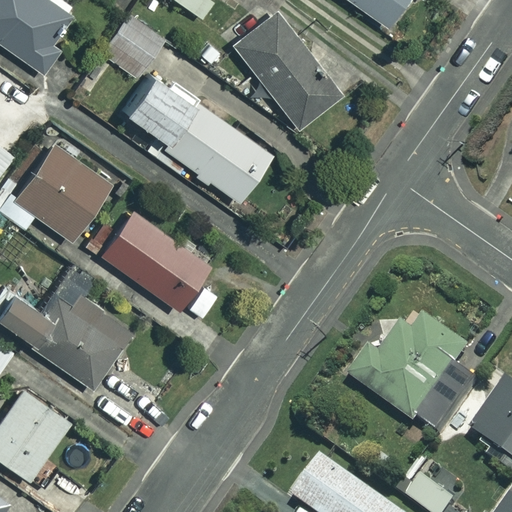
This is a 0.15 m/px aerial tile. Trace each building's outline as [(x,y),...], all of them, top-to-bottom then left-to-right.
[(52,38),(76,5),(69,0),(0,0),(0,40),(43,71),(62,44),(52,38)] [(181,0),(201,14),(210,0),(181,0)] [(343,0),(386,30),(407,0),(343,0)] [(342,91),(280,9),(236,42),(298,125),(342,91)] [(166,37),(129,13),(107,46),(143,71),(166,37)] [(176,142),(202,103),(154,71),(128,110),(176,142)] [(511,130),(511,85),(464,153),(486,168),(511,130)] [(202,103),(176,142),(171,150),(238,195),(269,148),(202,103)] [(0,170),(16,153),(0,139),(0,170)] [(57,141),(6,210),(29,227),(40,213),(72,237),(113,183),(57,141)] [(175,237),(135,208),(103,252),(179,307),(217,254),(182,228),(175,237)] [(48,297),(24,280),(0,313),(0,316),(34,340),(32,343),(93,386),(133,328),(93,300),(104,283),(73,261),(48,297)] [(511,321),(482,299),(467,319),(477,326),(468,339),(488,354),(511,321)] [(474,348),(419,309),(387,354),(377,347),(356,377),(440,437),(481,379),(462,366),(474,348)] [(0,370),(15,348),(0,337),(0,370)] [(511,342),(496,368),(511,378),(511,342)] [(511,379),(476,429),(511,454),(511,379)] [(71,419),(24,386),(0,421),(0,455),(32,477),(71,419)] [(406,511),(329,457),(300,498),(319,511),(406,511)] [(451,511),(465,494),(435,471),(415,498),(433,511),(451,511)] [(0,511),(3,511),(13,499),(0,490),(0,511)]
